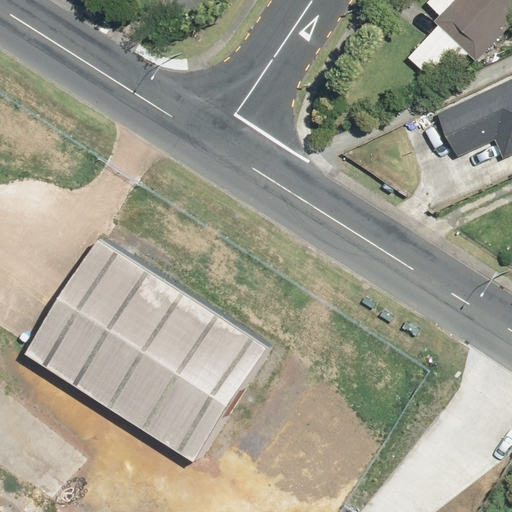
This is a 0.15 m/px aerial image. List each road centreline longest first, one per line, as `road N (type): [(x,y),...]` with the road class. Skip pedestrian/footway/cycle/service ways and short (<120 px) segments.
road 1 (tertiary): [(511,332),(216,148)]
road 2 (tertiary): [(216,148),(0,5)]
road 3 (tertiary): [(312,0),(216,148)]
road 4 (unknown): [(511,381),(425,511)]
